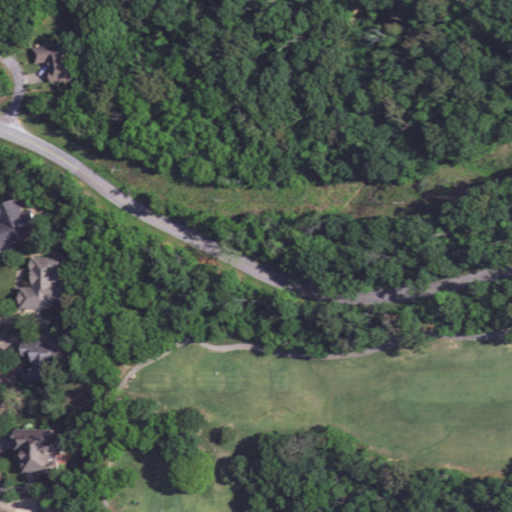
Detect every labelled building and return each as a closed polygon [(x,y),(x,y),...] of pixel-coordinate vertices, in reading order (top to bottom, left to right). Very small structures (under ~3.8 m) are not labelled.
[(33,48),(36,64),(49,62),(52,83),(75,80),(70,43),(33,48)] [(0,229),(0,248),(32,237),(29,229),(37,226),(31,209),(22,212),(17,199),(0,204),(0,224),(2,229),(0,229)] [(59,257),(31,258),(32,288),(20,288),(21,309),(53,309),(53,302),(65,301),(65,280),(59,280),(59,257)] [(30,380),(54,379),(53,364),(65,364),(64,341),(22,342),(23,357),(33,356),(33,367),(30,368),(30,380)] [(54,430),(16,429),(16,450),(24,450),(23,473),(59,474),(59,458),(63,458),(63,437),(53,437),(54,430)]
